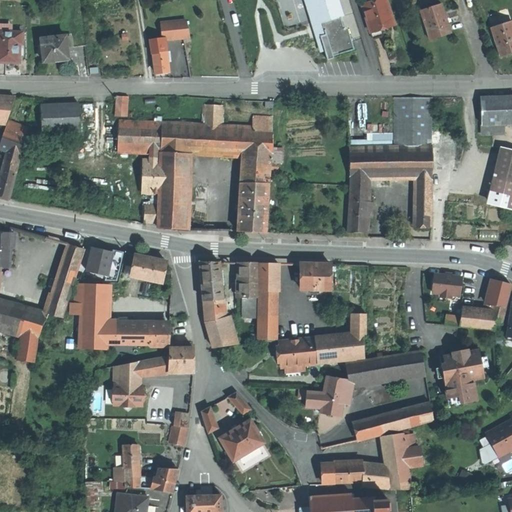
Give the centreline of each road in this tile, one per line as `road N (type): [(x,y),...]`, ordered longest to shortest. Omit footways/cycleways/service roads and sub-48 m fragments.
road 1 (residential): [(511,83),(0,84)]
road 2 (secondary): [(511,274),(480,260),(183,246)]
road 3 (secondary): [(183,246),(0,211)]
road 4 (unknown): [(109,85),(107,157),(139,238)]
road 5 (residential): [(207,379),(235,382),(296,447),(305,468)]
road 6 (residential): [(183,246),(207,379)]
